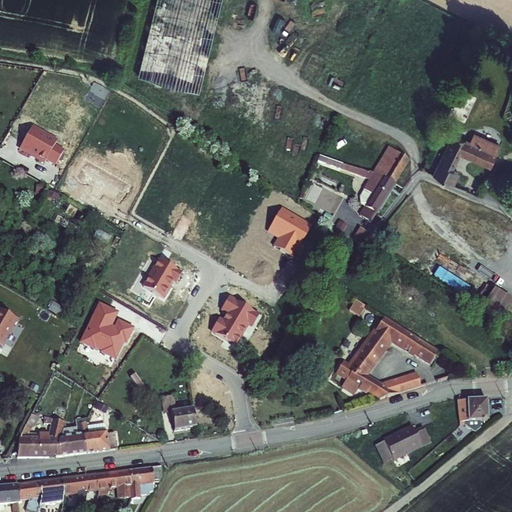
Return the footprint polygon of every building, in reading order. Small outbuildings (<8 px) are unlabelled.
[(230,0),(167,0),(148,90),(209,103),(230,0)] [(473,101),(456,94),(447,117),(464,123),(473,101)] [(436,176),(455,184),(461,171),(454,168),(462,149),(494,164),(502,146),(459,126),(436,176)] [(44,162),(53,167),(60,155),(51,150),(54,145),(29,131),(17,151),(28,158),(29,156),(34,159),(34,160),(42,165),(44,162)] [(383,175),(395,182),(411,157),(399,150),(383,175)] [(319,156),(317,161),(340,169),(341,164),(319,156)] [(395,182),(383,175),(384,178),(354,168),(350,174),(369,183),(363,192),(371,196),(359,216),(370,223),(395,182)] [(173,216),(181,221),(194,199),(192,198),(190,199),(187,198),(188,196),(179,191),(178,192),(169,187),(158,206),(173,215),(173,216)] [(310,228),(279,211),(267,232),(278,238),(272,248),(292,259),(301,243),(300,242),(303,238),(304,239),(310,228)] [(355,228),(347,240),(361,250),(369,239),(355,228)] [(406,263),(499,320),(501,316),(507,320),(511,311),(511,309),(506,306),(511,298),(464,269),(466,265),(422,237),(406,263)] [(181,274),(159,260),(142,287),(163,300),(170,288),(169,287),(172,282),(175,284),(181,274)] [(321,303),(309,295),(305,303),(316,310),(321,303)] [(259,315),(229,297),(221,310),(227,314),(223,322),(219,319),(211,332),(235,346),(248,325),(252,327),(259,315)] [(350,311),(359,316),(364,306),(355,301),(350,311)] [(99,302),(80,340),(94,347),(94,346),(101,349),(100,350),(114,357),(123,340),(125,341),(132,327),(117,319),(114,326),(110,325),(116,311),(99,302)] [(0,345),(4,348),(20,322),(0,310),(0,345)] [(431,363),(438,351),(397,328),(394,333),(382,326),(381,328),(379,327),(380,324),(378,323),(351,367),(344,364),(338,373),(347,378),(342,386),(357,394),(360,389),(369,395),(371,393),(381,399),(419,387),(416,378),(384,388),(368,378),(390,340),(431,363)] [(489,392),(460,396),(466,417),(471,416),(472,423),(486,421),(485,414),(492,413),(489,392)] [(174,411),(178,430),(200,426),(196,408),(181,411),(178,394),(165,396),(168,412),(174,411)] [(20,460),(56,458),(62,437),(65,424),(33,415),(19,442),(20,460)] [(85,455),(81,423),(80,420),(75,421),(77,435),(62,437),(56,458),(85,455)] [(87,422),(81,423),(85,455),(115,451),(113,434),(106,435),(105,426),(87,428),(87,422)] [(392,436),(383,440),(391,457),(399,453),(400,455),(439,438),(432,423),(424,427),(421,422),(391,434),(392,436)] [(161,467),(130,471),(132,487),(129,488),(130,491),(127,491),(128,500),(143,498),(142,493),(154,491),(153,485),(159,483),(163,477),(161,467)] [(130,471),(107,474),(109,490),(129,488),(132,487),(130,471)] [(107,474),(85,477),(87,497),(90,497),(89,493),(109,490),(107,474)] [(85,477),(62,480),(64,496),(84,494),(85,498),(87,497),(85,477)] [(62,480),(40,483),(42,499),(64,496),(62,480)] [(40,483),(18,486),(20,501),(42,499),(40,483)] [(0,488),(0,505),(12,505),(12,511),(22,511),(22,505),(20,505),(20,501),(18,486),(0,488)]
